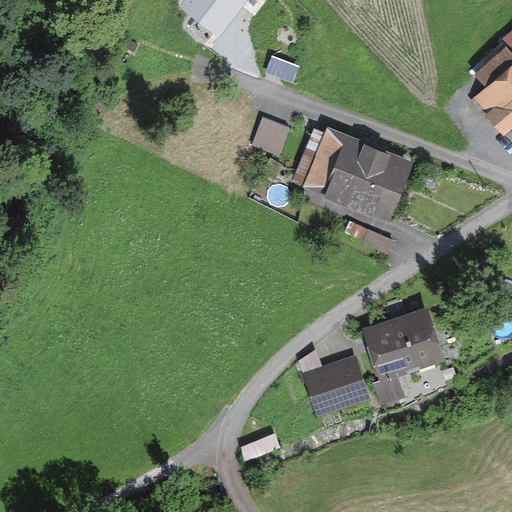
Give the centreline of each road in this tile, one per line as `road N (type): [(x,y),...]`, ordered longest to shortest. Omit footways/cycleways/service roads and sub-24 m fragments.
road 1 (residential): [(227,470),(231,421),(308,335),(511,202)]
road 2 (track): [(80,511),(194,455),(231,421)]
